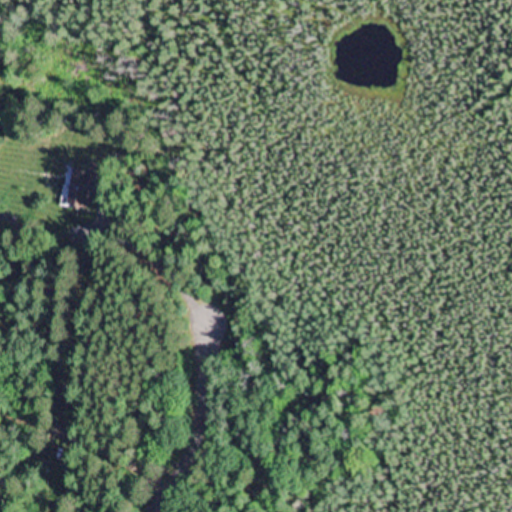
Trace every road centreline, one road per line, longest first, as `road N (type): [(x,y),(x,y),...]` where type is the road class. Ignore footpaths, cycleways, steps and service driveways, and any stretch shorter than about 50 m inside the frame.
road 1 (residential): [(58,511),(111,205)]
road 2 (residential): [(0,220),(19,184),(15,0)]
